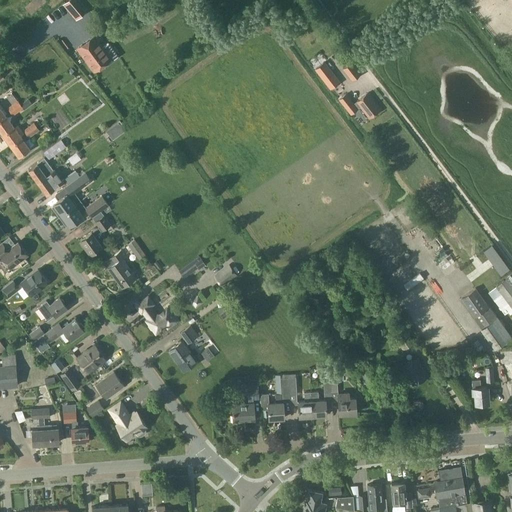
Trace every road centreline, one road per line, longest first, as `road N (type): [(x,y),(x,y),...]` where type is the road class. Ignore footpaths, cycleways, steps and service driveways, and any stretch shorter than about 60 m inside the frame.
road 1 (tertiary): [(211,461),(0,169)]
road 2 (track): [(317,0),(511,263)]
road 3 (residential): [(0,475),(211,461)]
road 4 (tertiary): [(341,451),(511,436)]
